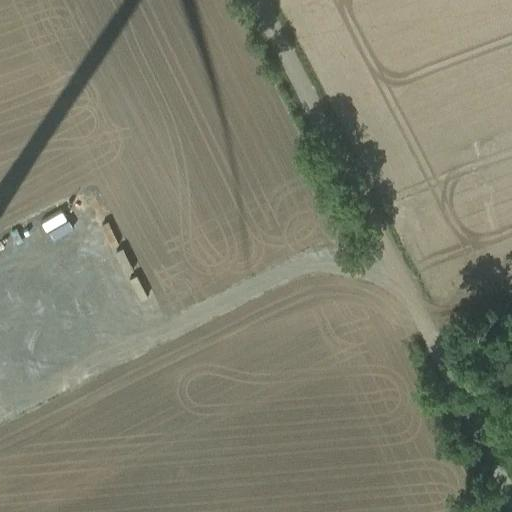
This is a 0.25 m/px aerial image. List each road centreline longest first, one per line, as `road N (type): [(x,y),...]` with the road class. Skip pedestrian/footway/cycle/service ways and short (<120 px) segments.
road 1 (track): [(511,485),(267,0)]
road 2 (track): [(383,228),(0,414)]
